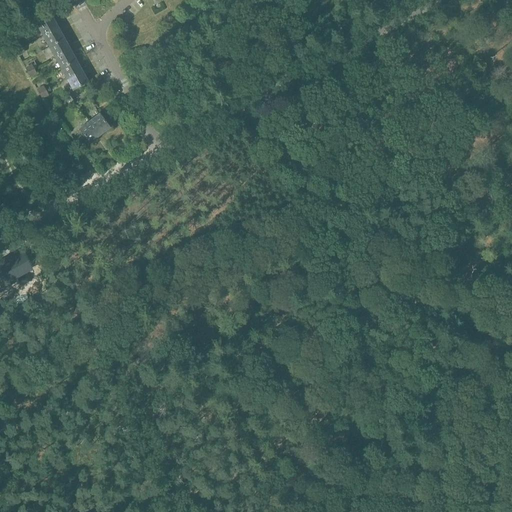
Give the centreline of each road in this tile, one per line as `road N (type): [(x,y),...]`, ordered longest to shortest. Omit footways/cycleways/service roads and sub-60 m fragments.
road 1 (unclassified): [(158,151),(435,0)]
road 2 (track): [(49,210),(158,151)]
